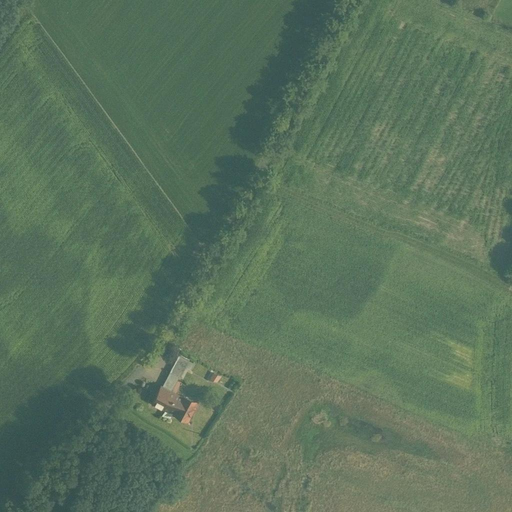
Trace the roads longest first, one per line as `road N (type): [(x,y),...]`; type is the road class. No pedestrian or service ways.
road 1 (unclassified): [(3,511),(139,368),(256,176),(347,0)]
road 2 (track): [(256,176),(511,288)]
